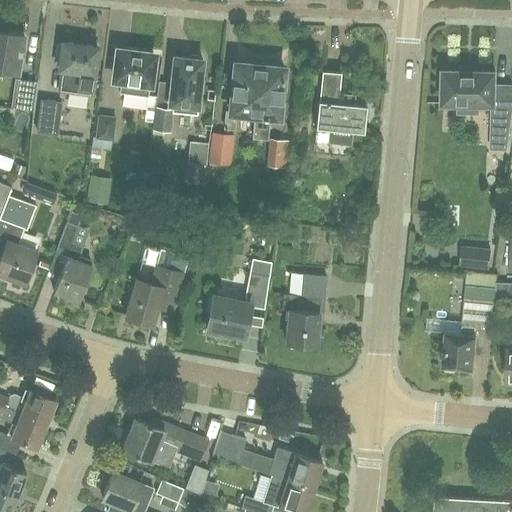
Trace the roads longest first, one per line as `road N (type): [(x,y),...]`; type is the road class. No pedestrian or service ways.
road 1 (residential): [(375,406),(411,0)]
road 2 (residential): [(375,406),(113,358)]
road 3 (residential): [(54,511),(113,358)]
road 4 (residential): [(511,419),(375,406)]
